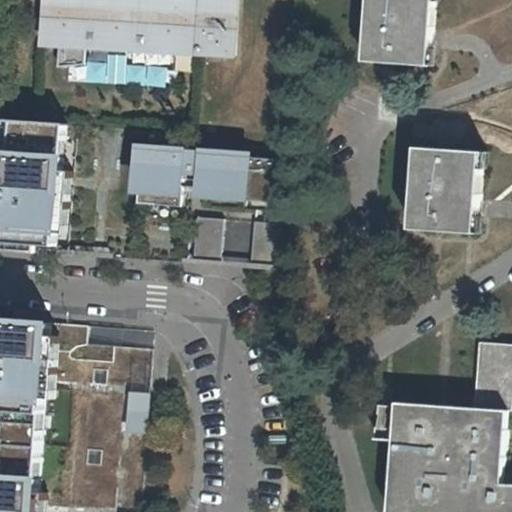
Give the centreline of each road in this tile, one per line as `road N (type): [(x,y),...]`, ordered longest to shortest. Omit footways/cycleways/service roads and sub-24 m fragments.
road 1 (residential): [(236,511),(244,489),(242,401),(224,335),(195,305),(0,284)]
road 2 (unknown): [(511,71),(447,82),(390,111),(379,131),(367,211)]
